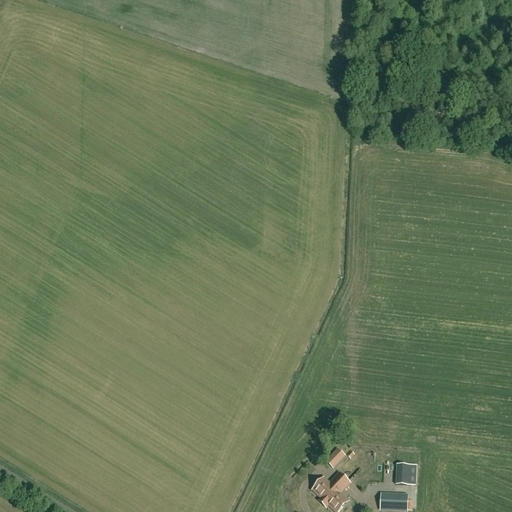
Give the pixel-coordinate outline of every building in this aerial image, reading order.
[(390,427),(390,441),(398,440),(398,427),(390,427)] [(344,457),(338,451),(333,456),(340,462),(344,457)] [(386,486),(385,451),(359,452),(360,487),(386,486)] [(407,487),(408,466),(396,466),(395,486),(407,487)] [(321,500),(319,502),(326,509),(328,507),(334,511),(338,511),(348,502),(340,495),(349,485),(339,475),(330,485),(324,480),(313,492),(321,500)] [(407,501),(407,496),(381,495),(380,511),(404,511),(406,511),(413,511),(413,501),(407,501)]
